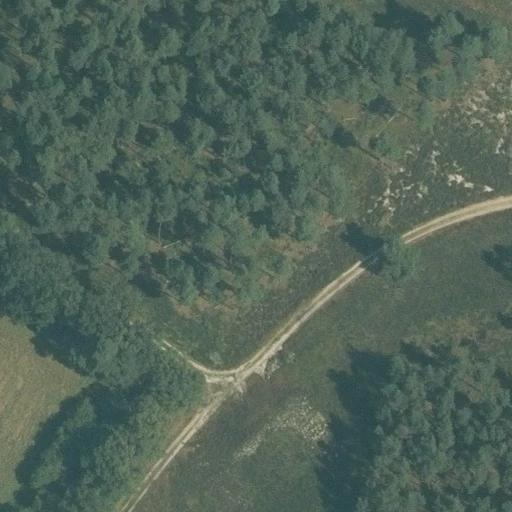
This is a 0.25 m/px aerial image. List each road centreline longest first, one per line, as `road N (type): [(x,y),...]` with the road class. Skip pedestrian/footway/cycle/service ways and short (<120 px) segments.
road 1 (track): [(226,392),(319,306),(415,239),(511,206)]
road 2 (track): [(0,227),(226,392)]
road 3 (track): [(134,511),(226,392)]
